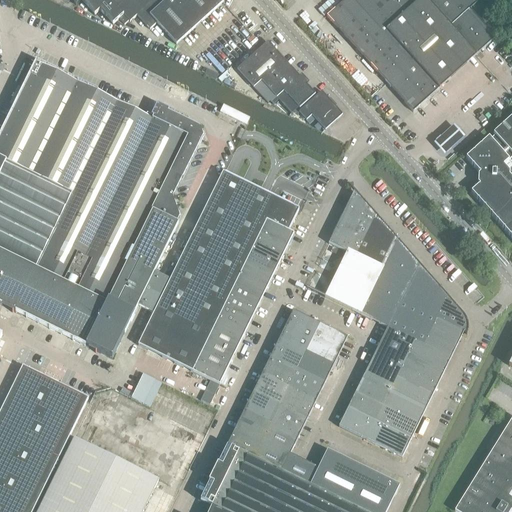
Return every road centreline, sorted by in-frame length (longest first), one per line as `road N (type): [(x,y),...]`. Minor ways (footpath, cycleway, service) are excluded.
road 1 (unclassified): [(409,477),(317,431),(363,335),(283,294)]
road 2 (unclassified): [(176,511),(283,294)]
road 3 (unclassified): [(478,314),(344,168)]
road 4 (unclassified): [(511,279),(380,133)]
road 5 (unclassified): [(409,477),(478,334),(478,314)]
road 6 (unclassified): [(380,133),(261,0)]
road 7 (unclassified): [(283,294),(344,168)]
